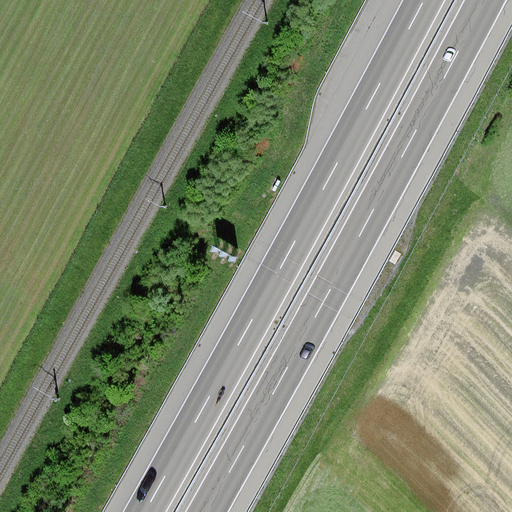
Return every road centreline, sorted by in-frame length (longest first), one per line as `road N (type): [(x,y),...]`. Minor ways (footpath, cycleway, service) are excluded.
road 1 (motorway): [(424,0),(142,511)]
road 2 (motorway): [(209,511),(489,0)]
